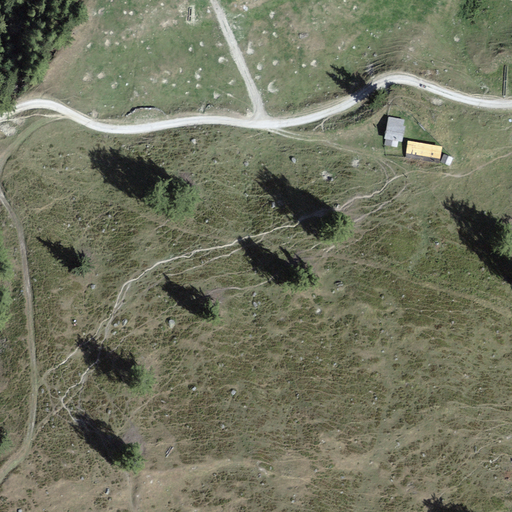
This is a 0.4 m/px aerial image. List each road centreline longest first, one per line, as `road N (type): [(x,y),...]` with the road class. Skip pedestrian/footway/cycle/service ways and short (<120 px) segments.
road 1 (track): [(0,478),(29,436),(33,370),(18,229),(0,191)]
road 2 (track): [(261,123),(210,118),(105,128),(41,103),(0,115)]
road 3 (track): [(511,104),(396,78),(309,118),(261,123)]
